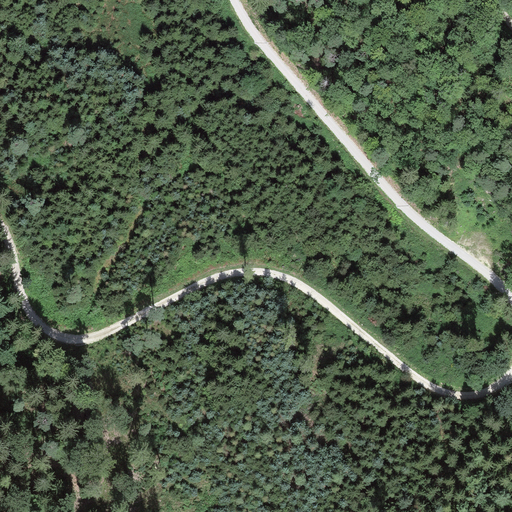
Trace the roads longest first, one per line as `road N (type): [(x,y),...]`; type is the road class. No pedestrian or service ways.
road 1 (track): [(511,370),(482,394),(436,392),(288,275),(243,269),(82,340),(49,332),(21,297),(0,228)]
road 2 (track): [(511,296),(367,173),(237,0)]
